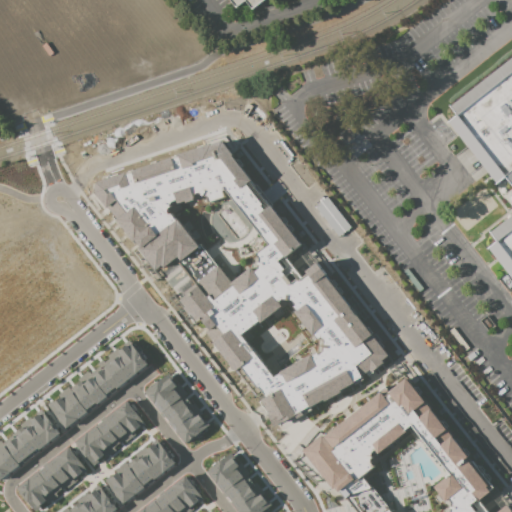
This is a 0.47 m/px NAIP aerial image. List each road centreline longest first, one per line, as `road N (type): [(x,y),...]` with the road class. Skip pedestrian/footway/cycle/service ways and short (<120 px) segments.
road 1 (residential): [(57,196),(305,511)]
road 2 (residential): [(0,409),(141,301)]
